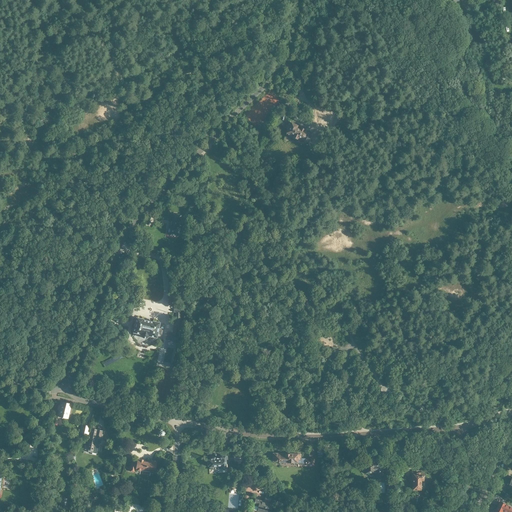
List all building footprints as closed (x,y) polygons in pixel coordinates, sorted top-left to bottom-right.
[(286,134),(288,135),(290,136),(293,138),(292,139),(296,140),(296,139),(298,140),(297,141),(300,143),(301,140),(304,142),(308,133),(304,131),(304,129),(300,127),(299,129),(297,128),(298,126),(290,122),(284,133),(285,134),(286,134)] [(168,234),(179,236),(180,229),(182,229),(182,226),(180,225),(181,215),(171,214),(169,227),(169,226),(168,234)] [(159,327),(160,323),(153,321),(153,322),(143,320),(143,319),(136,318),(133,332),(141,334),(141,335),(143,338),(146,338),(148,337),(148,336),(157,338),(158,334),(161,334),(162,328),(159,327)] [(160,364),(172,367),(179,334),(167,331),(160,364)] [(70,417),(71,413),(70,412),(71,411),(72,409),(71,408),(70,407),(70,405),(61,402),(58,416),(67,419),(67,417),(69,418),(70,417)] [(88,436),(90,427),(80,425),(79,434),(88,436)] [(87,449),(93,450),(93,449),(94,449),(97,450),(98,444),(99,443),(100,443),(101,439),(102,439),(103,435),(101,435),(102,431),(92,429),(87,449)] [(294,463),(294,464),(295,464),(296,463),(297,463),(300,463),(300,464),(305,464),(305,465),(314,466),(314,459),(305,459),(300,459),(300,455),(273,453),(273,461),(278,461),(278,463),(280,463),(280,464),(282,464),(282,463),(284,463),(284,462),(287,462),(292,463),(294,463)] [(215,468),(217,468),(218,467),(218,466),(221,466),(221,469),(226,468),(225,459),(227,459),(227,456),(215,457),(215,455),(212,455),(213,459),(209,459),(209,462),(207,462),(208,466),(209,465),(209,467),(214,467),(215,468)] [(135,470),(140,471),(140,470),(150,472),(155,473),(156,462),(151,461),(151,463),(143,461),(143,459),(140,459),(139,460),(137,459),(136,465),(135,465),(135,464),(131,463),(130,472),(134,472),(134,470),(135,470)] [(383,471),(383,465),(376,465),(376,464),(366,464),(366,467),(366,472),(367,472),(367,473),(368,474),(369,474),(370,474),(371,473),(371,472),(376,472),(376,476),(383,476),(383,471)] [(422,481),(424,481),(424,472),(411,472),(411,480),(413,480),(413,489),(413,490),(422,490),(422,481)] [(257,511),(260,511),(270,511),(272,504),(264,503),(264,501),(255,499),(254,505),(258,506),(257,511)] [(511,511),(511,510),(511,508),(505,505),(499,502),(494,511),(500,511),(502,510),(507,511),(506,511),(511,511)]
